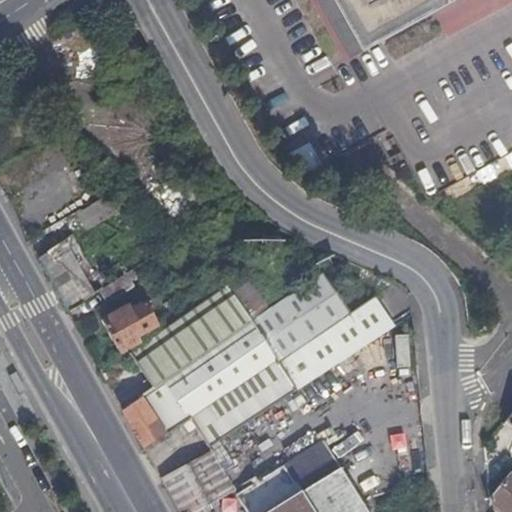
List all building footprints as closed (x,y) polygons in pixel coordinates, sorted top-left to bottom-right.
[(511,0),(455,0),(331,69),(292,0),(201,0),(300,178),(333,159),(375,137),(392,166),(403,160),(425,199),(511,152),(511,0)] [(455,0),(292,0),(331,69),(455,0)] [(9,159),(23,187),(46,176),(32,148),(9,159)] [(53,176),(20,194),(35,222),(69,203),(53,176)] [(110,194),(98,183),(75,197),(76,199),(83,211),(110,194)] [(76,199),(69,203),(35,222),(43,235),(83,211),(76,199)] [(110,285),(118,279),(74,239),(65,244),(110,285)] [(94,296),(99,292),(110,285),(65,244),(47,254),(94,296)] [(47,254),(38,259),(68,313),(94,296),(47,254)] [(136,277),(131,271),(118,279),(110,285),(99,292),(106,304),(133,286),(130,281),(136,277)] [(269,311),(244,274),(170,325),(129,354),(153,390),(165,382),(269,311)] [(324,277),(322,274),(269,311),(165,382),(190,420),(280,361),(349,314),(324,277)] [(359,307),(349,314),(280,361),(300,390),(395,329),(374,297),(359,307)] [(133,311),(129,306),(102,321),(119,353),(139,342),(136,337),(157,324),(146,304),(133,311)] [(300,390),(280,361),(190,420),(209,448),(300,390)] [(25,389),(15,372),(9,376),(18,393),(21,391),(25,389)] [(190,420),(165,382),(153,390),(140,399),(164,437),(190,420)] [(140,399),(122,411),(144,450),(164,437),(140,399)] [(236,497),(245,511),(274,511),(342,471),(324,443),(284,468),(281,463),(273,468),(276,473),(258,484),(236,497)] [(163,480),(180,511),(200,511),(234,493),(233,491),(212,453),(163,480)] [(365,511),(342,471),(274,511),(365,511)] [(511,511),(511,475),(509,473),(488,500),(488,503),(500,511),(511,511)] [(233,491),(234,493),(236,497),(258,484),(254,477),(233,491)] [(412,511),(404,498),(382,511),(412,511)]
